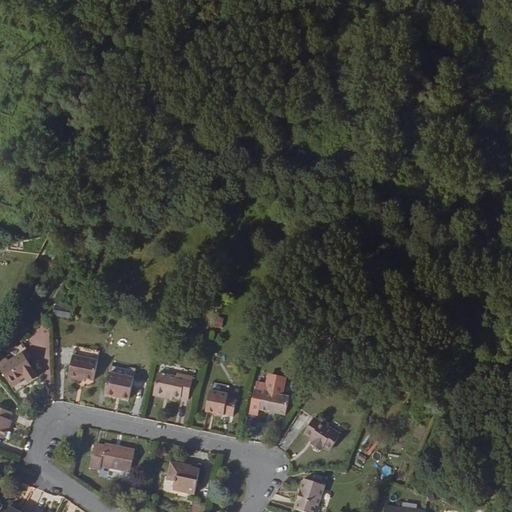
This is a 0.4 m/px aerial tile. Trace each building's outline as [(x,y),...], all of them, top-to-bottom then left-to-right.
[(52,315),(69,318),(71,308),(54,305),(52,315)] [(23,352),(27,349),(22,342),(6,352),(8,355),(0,359),(0,368),(12,389),(22,383),(21,381),(25,378),(26,381),(37,374),(29,362),(23,352)] [(69,378),(80,381),(81,379),(84,379),(94,381),(100,351),(75,346),(69,378)] [(33,359),(27,349),(23,352),(29,362),(33,359)] [(136,371),(111,366),(105,395),(130,400),(136,371)] [(177,373),(176,376),(159,372),(153,396),(172,400),(173,397),(188,400),(194,376),(177,373)] [(259,413),(259,410),(287,416),(291,396),(283,395),(286,382),(286,380),(269,377),(268,385),(258,383),(257,389),(256,389),(252,406),(251,411),(259,413)] [(283,395),(291,396),(293,384),(286,382),(283,395)] [(210,390),(206,412),(224,416),(234,417),(237,398),(228,396),(229,394),(210,390)] [(7,430),(11,420),(10,420),(13,412),(0,407),(0,438),(4,439),(7,430)] [(314,418),(303,434),(313,440),(310,444),(322,451),(324,448),(330,452),(342,435),(314,418)] [(101,471),(109,473),(110,469),(131,473),(136,449),(121,446),(120,448),(105,445),(95,443),(90,469),(101,471)] [(175,482),(173,490),(195,495),(197,487),(201,468),(171,462),(167,481),(175,482)] [(304,479),(294,509),(304,511),(314,511),(317,505),(320,506),(326,486),(304,479)]
